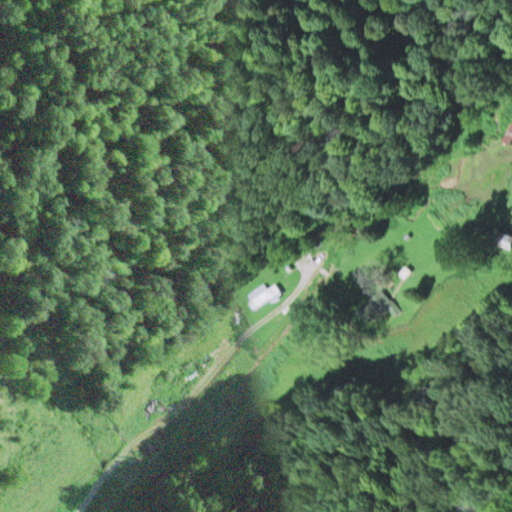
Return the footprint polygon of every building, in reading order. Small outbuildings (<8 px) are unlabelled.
[(511,119),(511,142),(503,137),(511,119)] [(499,229),(511,232),(511,246),(496,243),(499,229)] [(399,272),(406,277),(412,269),(405,264),(399,272)] [(248,300),(276,281),(281,289),(254,308),(248,300)] [(357,308),(366,319),(386,304),(395,315),(402,310),(385,286),(357,308)]
